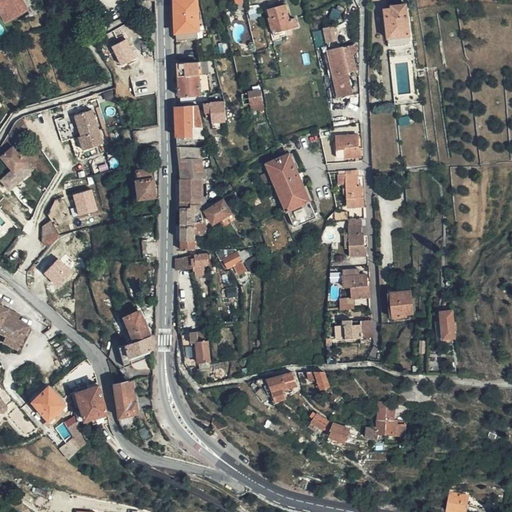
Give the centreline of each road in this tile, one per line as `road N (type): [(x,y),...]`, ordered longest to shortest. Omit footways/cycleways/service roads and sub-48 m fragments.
road 1 (tertiary): [(236,473),(178,420),(165,376),(162,0)]
road 2 (residential): [(236,473),(229,484),(133,455),(115,428),(101,365),(0,271)]
road 3 (residential): [(365,0),(378,343)]
road 4 (tertiary): [(358,511),(284,498),(236,473)]
